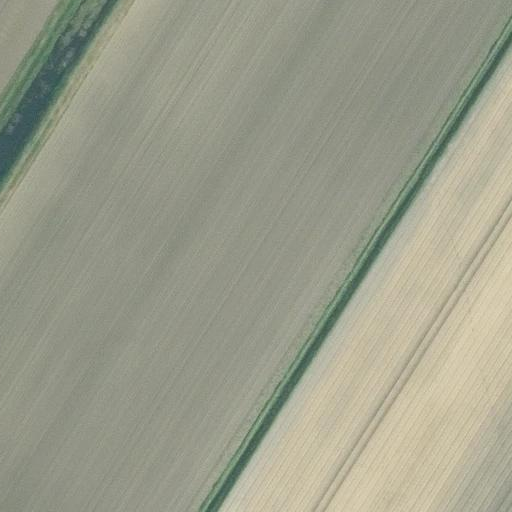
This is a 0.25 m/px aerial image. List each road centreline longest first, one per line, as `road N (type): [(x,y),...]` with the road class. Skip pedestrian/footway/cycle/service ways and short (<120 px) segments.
road 1 (track): [(0,208),(131,0)]
road 2 (track): [(71,0),(0,112)]
